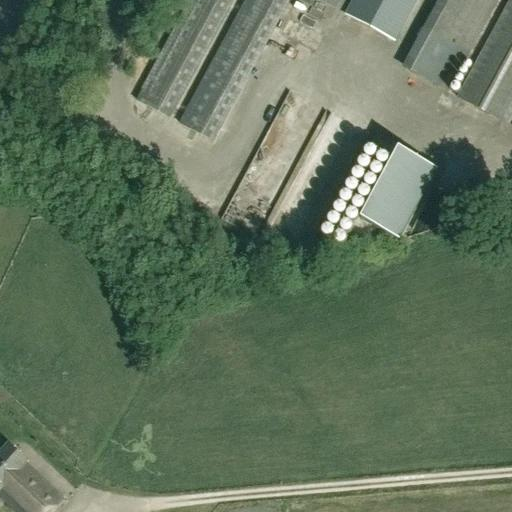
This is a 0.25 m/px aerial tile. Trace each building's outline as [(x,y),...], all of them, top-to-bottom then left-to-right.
[(192,0),(137,102),(170,120),(235,0),(192,0)] [(214,143),(291,0),(248,0),(181,126),(214,143)] [(355,0),(347,17),(394,42),(416,0),(355,0)] [(473,0),(449,46),(468,56),(498,0),(473,0)] [(511,114),(511,0),(458,101),(505,127),(511,114)] [(399,241),(437,171),(398,150),(361,220),(399,241)] [(266,179),(237,213),(256,229),(284,195),(266,179)] [(54,511),(65,501),(25,464),(26,463),(8,446),(0,454),(0,497),(15,511),(54,511)]
